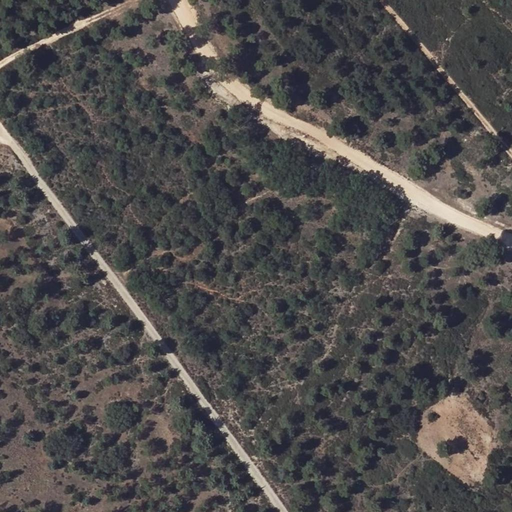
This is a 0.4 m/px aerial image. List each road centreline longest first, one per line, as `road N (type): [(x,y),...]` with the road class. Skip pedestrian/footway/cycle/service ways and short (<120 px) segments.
road 1 (track): [(0,124),(283,511)]
road 2 (track): [(172,0),(213,82),(239,101),(511,241)]
road 3 (track): [(385,0),(511,155)]
road 4 (track): [(0,66),(133,0)]
